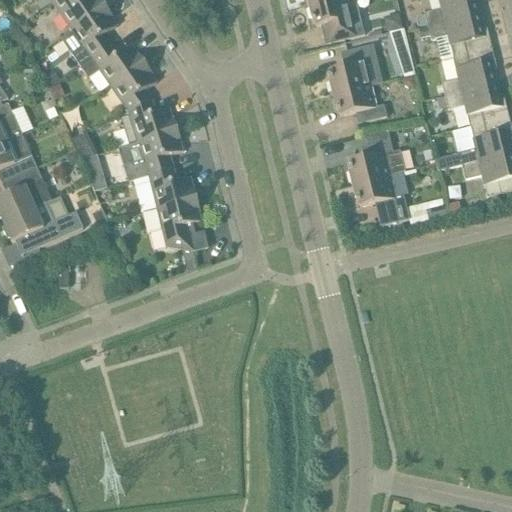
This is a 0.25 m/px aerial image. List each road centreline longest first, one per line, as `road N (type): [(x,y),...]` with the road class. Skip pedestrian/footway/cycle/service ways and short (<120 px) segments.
road 1 (residential): [(35,353),(261,273),(214,64)]
road 2 (residential): [(358,480),(351,399),(265,56)]
road 3 (residential): [(511,509),(358,480)]
